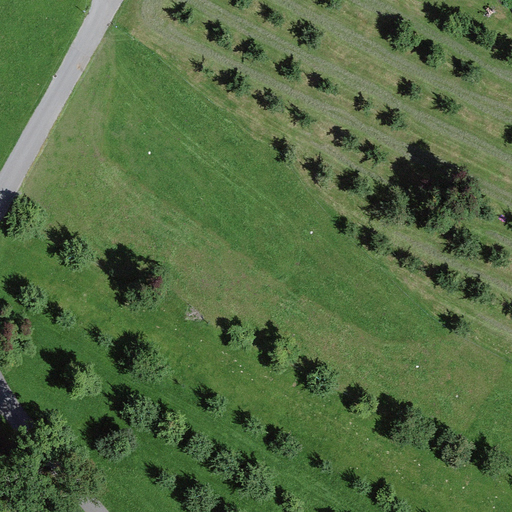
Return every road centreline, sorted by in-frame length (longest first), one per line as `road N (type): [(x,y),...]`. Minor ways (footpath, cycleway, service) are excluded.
road 1 (unclassified): [(0,207),(113,0)]
road 2 (unclassified): [(97,511),(0,391)]
